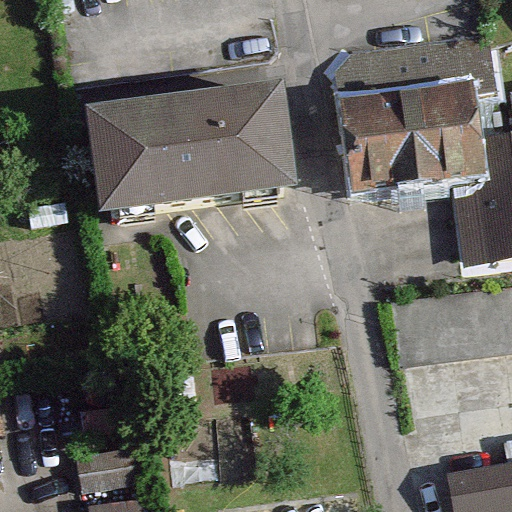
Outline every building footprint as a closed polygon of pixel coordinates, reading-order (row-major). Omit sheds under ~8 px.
[(481,178),(481,127),(505,127),(505,48),(336,48),(336,179),(481,178)] [(104,121),(115,220),(301,198),(289,99),(104,121)] [(507,173),(462,175),(464,255),(511,253),(511,128),(506,129),(507,173)] [(511,456),(447,471),(456,511),(499,511),(511,509),(511,456)] [(146,511),(145,494),(96,499),(97,511),(146,511)]
